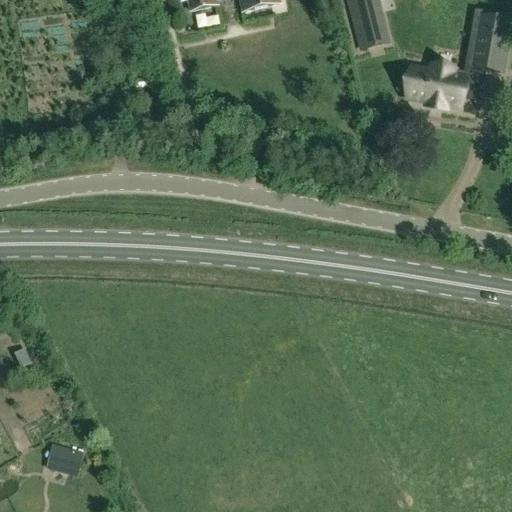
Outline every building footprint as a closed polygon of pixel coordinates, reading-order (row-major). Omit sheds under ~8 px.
[(239,0),(243,14),(280,6),(278,0),(180,0),(182,4),(188,2),(191,13),(217,8),(216,3),(231,0),(239,0)] [(377,0),(365,0),(349,4),(360,51),(388,44),(377,0)] [(387,0),(382,1),(388,26),(406,22),(401,0),(387,0)] [(455,77),(455,74),(456,73),(455,72),(448,71),(447,71),(439,70),(438,70),(432,68),(431,68),(431,69),(430,73),(412,70),(407,101),(427,105),(426,109),(446,112),(447,108),(460,111),(462,100),(480,103),(485,72),(503,75),(511,25),(511,24),(497,22),(482,19),(476,55),(469,54),(465,79),(455,77)] [(443,181),(461,184),(469,144),(452,140),(443,181)] [(468,147),(462,196),(488,199),(494,150),(468,147)] [(78,475),(84,455),(61,449),(55,469),(78,475)]
